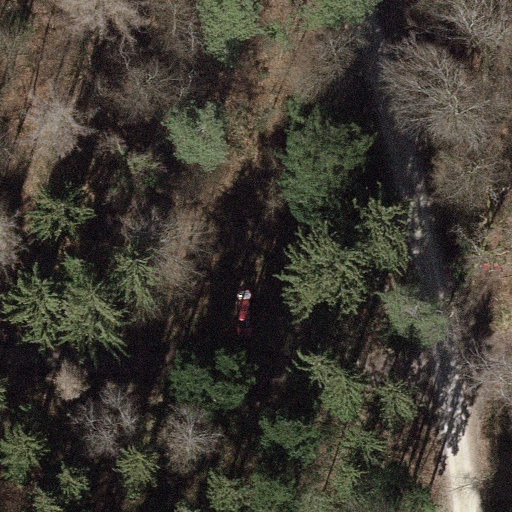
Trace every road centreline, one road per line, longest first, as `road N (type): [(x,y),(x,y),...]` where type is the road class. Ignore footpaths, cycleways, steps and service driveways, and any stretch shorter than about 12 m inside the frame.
road 1 (track): [(465,511),(421,216),(348,0)]
road 2 (track): [(0,344),(139,365),(449,389)]
